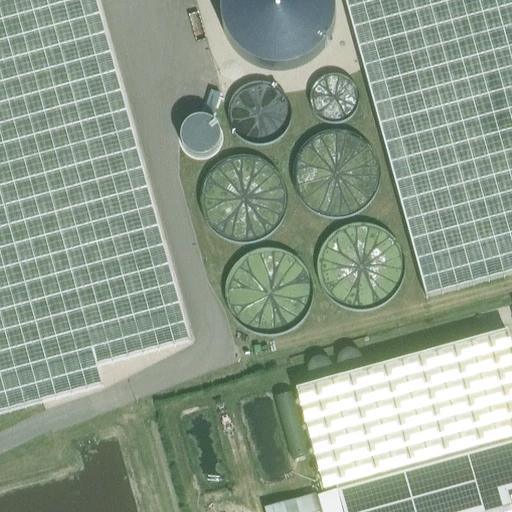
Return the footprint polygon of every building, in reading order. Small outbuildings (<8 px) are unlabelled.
[(0,0),(0,415),(102,388),(97,368),(190,343),(95,0),(0,0)] [(511,0),(343,0),(425,299),(511,275),(511,0)] [(199,51),(161,54),(162,72),(200,69),(199,51)] [(357,106),(357,99),(355,91),(350,85),(344,81),(337,78),(329,78),(322,81),(316,85),(311,91),(309,99),(309,106),(311,114),(316,120),(322,124),(329,127),(337,127),(344,124),(351,120),(355,114),(357,106)] [(229,110),(228,119),(230,128),(234,135),(240,142),(248,146),(256,148),(265,148),(273,145),(280,139),(286,132),(289,124),(289,115),(287,106),(283,99),(277,93),(270,88),(261,86),(252,87),(244,90),(237,95),(232,102),(229,110)] [(186,126),(184,127),(184,128),(183,129),(182,131),(182,132),(181,135),(181,137),(181,141),(181,142),(182,144),(182,147),(184,149),(185,151),(186,152),(187,153),(189,155),(190,156),(191,156),(192,157),(195,158),(198,159),(199,159),(201,159),(202,159),(204,159),(205,158),(207,158),(208,157),(210,157),(211,156),(212,156),(213,155),(215,153),(216,152),(217,151),(218,149),(219,148),(220,146),(220,145),(220,144),(221,142),(221,141),(221,139),(221,138),(221,137),(221,136),(221,135),(220,133),(220,131),(219,130),(218,128),(217,127),(216,125),(215,124),(213,123),(213,122),(212,122),(210,121),(208,120),(207,119),(205,119),(204,119),(202,118),(200,118),(197,119),(196,119),(195,119),(193,120),(191,121),(190,122),(189,123),(188,123),(187,124),(186,126)] [(379,178),(377,167),(373,157),(367,149),(359,142),(350,138),(340,136),(329,136),(319,139),(310,144),(303,151),(297,160),(293,170),(293,180),(294,190),(299,201),(306,209),(315,216),(325,220),(336,221),(347,219),(357,215),(366,208),(373,199),(377,189),(379,178)] [(287,198),(284,187),(279,178),(272,170),(264,164),(254,160),(244,159),(233,160),(223,163),(215,169),(207,177),(202,186),(199,196),(199,206),(201,217),(206,226),(212,235),(221,241),(231,246),(242,247),(252,246),(263,243),(272,237),(279,229),(284,219),(287,209),(287,198)] [(404,269),(402,258),(398,248),(391,240),(383,234),(373,229),(363,227),(352,228),(342,231),(333,236),(325,244),(320,253),(316,263),(316,273),(317,284),(322,293),(328,302),(337,308),(346,313),(357,315),(367,314),(377,311),(386,306),(394,298),(400,289),(403,279),(404,269)] [(312,290),(309,279),(304,270),(297,262),(288,256),(278,253),(268,251),(257,253),(247,257),(239,263),(232,271),(227,280),(224,291),(225,301),(227,311),(232,321),(239,329),(248,335),(258,338),(269,340),(279,338),(289,334),(298,328),(305,320),(310,311),(312,300),(312,290)] [(511,357),(506,337),(296,399),(326,500),(338,496),(339,499),(511,448),(511,357)] [(511,511),(511,448),(339,499),(294,511),(511,511)]
